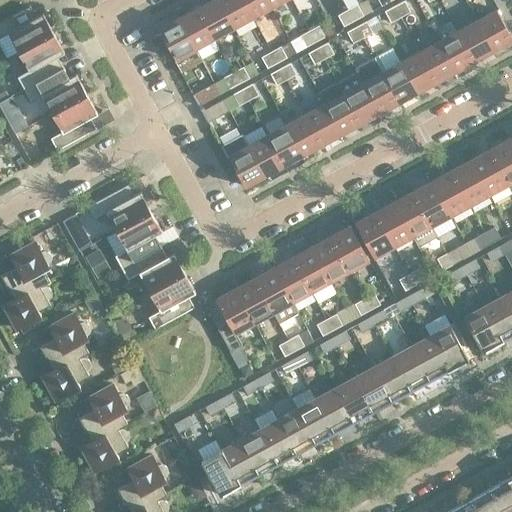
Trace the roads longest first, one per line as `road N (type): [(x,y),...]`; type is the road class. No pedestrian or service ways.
road 1 (residential): [(511,80),(220,243)]
road 2 (residential): [(511,376),(265,511)]
road 3 (residential): [(0,214),(152,131)]
road 4 (residential): [(361,511),(511,428)]
road 5 (residential): [(152,131),(87,11),(108,0)]
road 6 (residential): [(220,243),(152,131)]
